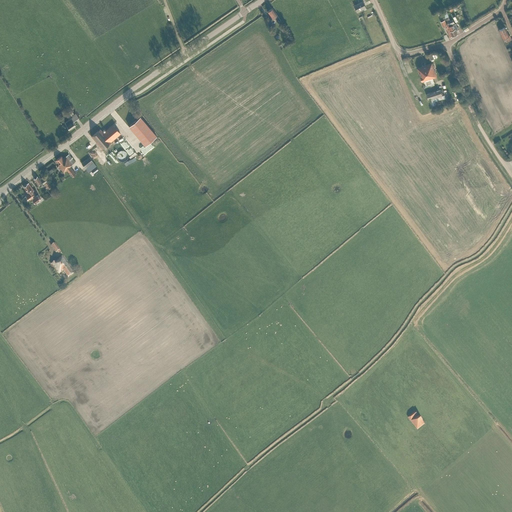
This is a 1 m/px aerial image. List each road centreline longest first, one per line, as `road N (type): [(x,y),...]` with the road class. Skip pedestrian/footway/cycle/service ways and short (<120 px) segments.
road 1 (tertiary): [(0,191),(244,11)]
road 2 (unclassified): [(511,175),(478,123),(447,43)]
